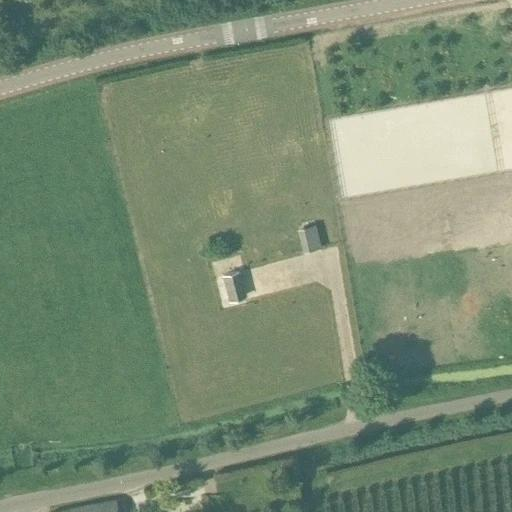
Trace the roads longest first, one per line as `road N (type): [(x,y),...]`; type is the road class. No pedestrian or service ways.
road 1 (unclassified): [(0,508),(511,396)]
road 2 (tertiary): [(0,84),(151,45),(408,0)]
